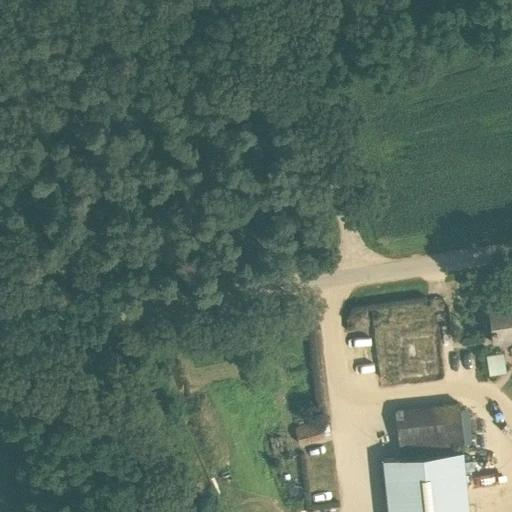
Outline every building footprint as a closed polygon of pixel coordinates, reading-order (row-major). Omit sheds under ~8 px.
[(511,306),(490,310),(495,343),(511,339),(511,306)] [(488,353),(488,372),(506,372),(506,353),(488,353)] [(461,401),(394,408),(398,447),(465,439),(461,401)] [(295,426),(302,444),(325,435),(318,417),(295,426)] [(468,511),(462,451),(383,460),(389,511),(468,511)]
